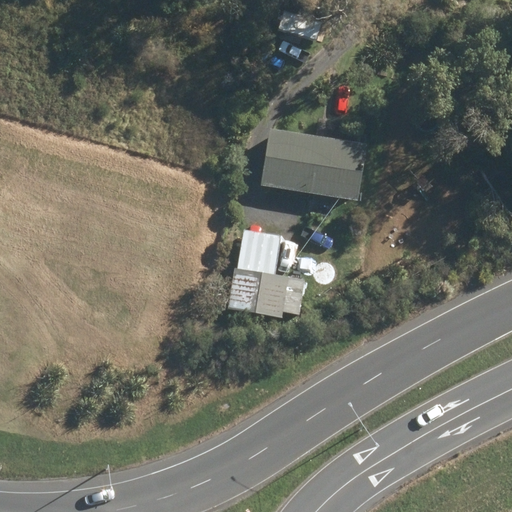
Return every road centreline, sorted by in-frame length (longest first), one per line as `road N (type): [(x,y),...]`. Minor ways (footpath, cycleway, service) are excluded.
road 1 (secondary): [(134,511),(217,474),(365,379),(511,303)]
road 2 (secondary): [(511,387),(381,455),(319,511)]
